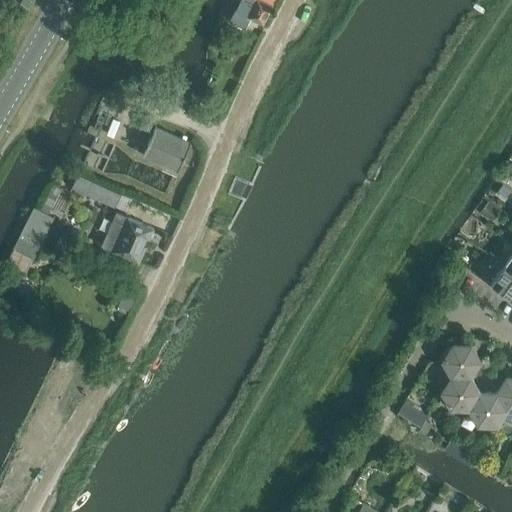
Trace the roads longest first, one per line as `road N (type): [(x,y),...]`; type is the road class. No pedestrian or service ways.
road 1 (unclassified): [(27,511),(142,317),(291,0)]
road 2 (residential): [(325,511),(454,305),(511,334)]
road 3 (tertiary): [(0,106),(59,0)]
